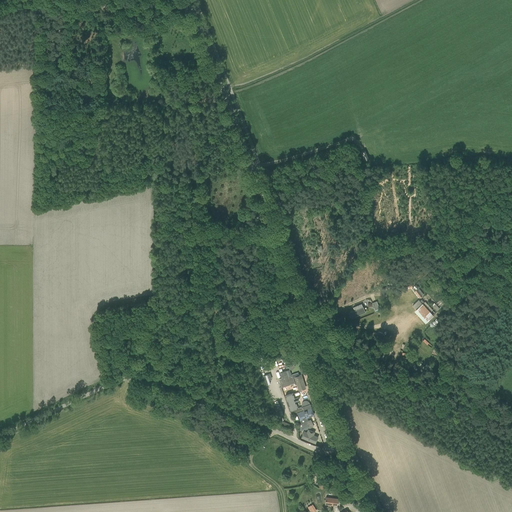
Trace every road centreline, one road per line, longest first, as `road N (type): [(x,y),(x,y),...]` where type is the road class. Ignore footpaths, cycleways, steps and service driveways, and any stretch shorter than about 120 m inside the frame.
road 1 (tertiary): [(341,447),(266,204),(188,0)]
road 2 (unclassified): [(341,447),(314,449),(149,377),(105,386),(0,435)]
road 3 (track): [(38,4),(190,6)]
